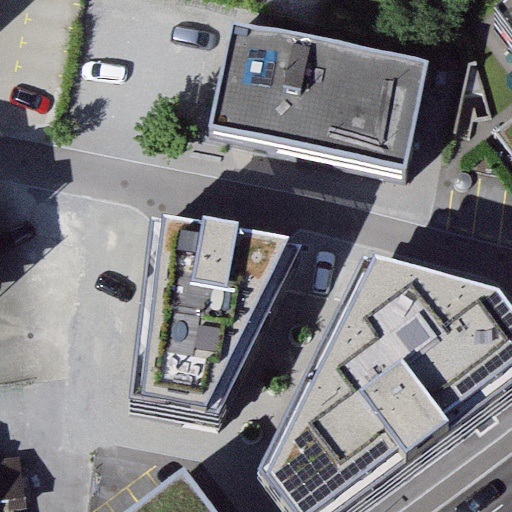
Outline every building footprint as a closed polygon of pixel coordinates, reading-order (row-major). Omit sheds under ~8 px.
[(511,166),(511,16),(494,30),(511,54),(511,125),(493,140),(511,166)] [(407,80),(222,42),(201,144),(387,182),(407,80)] [(276,274),(128,248),(107,426),(192,444),(276,274)] [(511,373),(472,318),(342,286),(235,497),(246,511),(349,511),(511,393),(511,373)] [(196,511),(180,490),(149,511),(196,511)]
